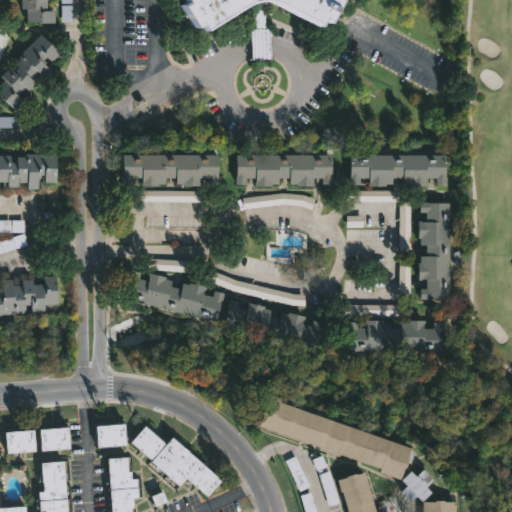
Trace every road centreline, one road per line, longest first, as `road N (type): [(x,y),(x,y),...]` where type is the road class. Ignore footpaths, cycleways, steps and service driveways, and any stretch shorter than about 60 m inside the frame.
road 1 (tertiary): [(0,392),(137,388),(181,404),(245,460),(269,511)]
road 2 (residential): [(70,124),(80,146),(81,366),(89,377)]
road 3 (residential): [(98,243),(96,111),(83,95),(68,95),(60,110),(70,124)]
road 4 (residential): [(89,377),(98,365),(98,243)]
